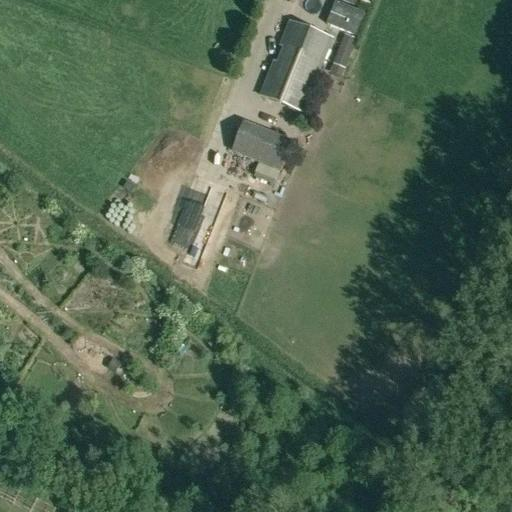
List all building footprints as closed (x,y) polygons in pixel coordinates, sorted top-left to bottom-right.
[(366,14),(336,2),(327,25),(357,37),(366,14)] [(332,39),(291,23),(281,47),(284,48),(278,64),(275,62),(261,97),(303,113),(332,39)] [(339,44),(331,63),(342,68),(350,48),(339,44)] [(280,171),(288,150),(242,131),(234,153),(280,171)] [(275,185),(280,171),(260,163),(254,177),(275,185)] [(114,361),(108,370),(116,375),(121,366),(114,361)]
